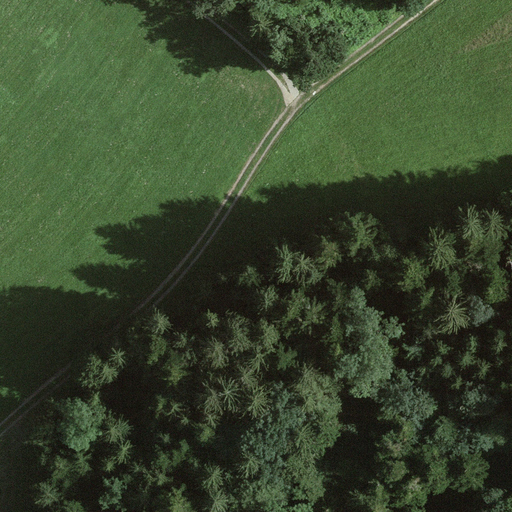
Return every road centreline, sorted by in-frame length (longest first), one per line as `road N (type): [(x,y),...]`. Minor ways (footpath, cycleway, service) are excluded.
road 1 (track): [(304,102),(183,275),(0,437)]
road 2 (track): [(304,102),(431,0)]
road 3 (track): [(184,0),(304,102)]
